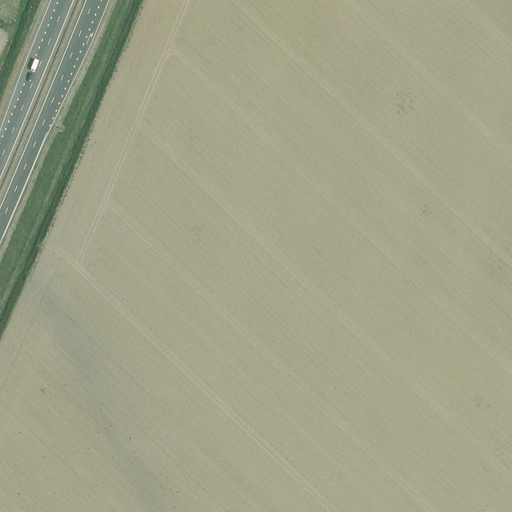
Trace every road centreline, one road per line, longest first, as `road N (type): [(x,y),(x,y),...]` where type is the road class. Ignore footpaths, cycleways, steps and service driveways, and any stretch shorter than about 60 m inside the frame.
road 1 (trunk): [(0,226),(93,0)]
road 2 (trunk): [(66,0),(0,160)]
